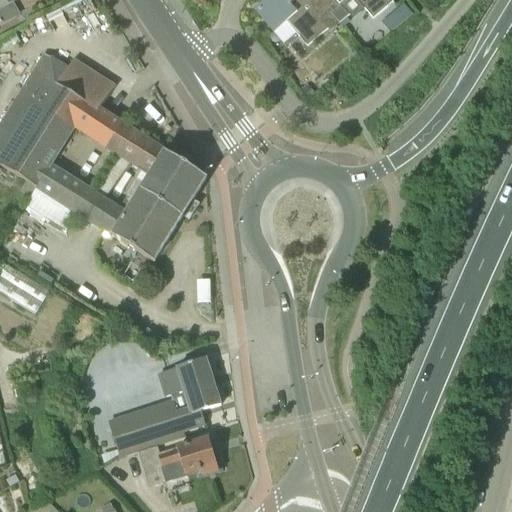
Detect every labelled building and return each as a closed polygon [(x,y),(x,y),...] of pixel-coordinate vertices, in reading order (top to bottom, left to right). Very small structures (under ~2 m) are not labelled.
[(0,0),(0,26),(18,16),(12,4),(19,0),(0,0)] [(302,0),(301,0),(265,0),(253,10),(274,34),(287,23),(307,47),(328,30),(330,33),(337,26),(329,14),(317,0),(302,0)] [(393,3),(390,0),(317,0),(329,14),(346,0),(355,0),(373,20),(393,3)] [(51,60),(43,56),(0,125),(0,166),(36,189),(35,191),(67,210),(82,185),(52,167),(75,131),(106,152),(124,125),(100,110),(118,82),(111,78),(108,83),(74,62),(69,69),(51,59),(51,60)] [(189,221),(198,206),(192,202),(206,179),(166,153),(166,152),(124,125),(106,152),(147,180),(133,202),(126,213),(120,209),(82,185),(67,210),(77,216),(112,237),(154,264),(183,217),(189,221)] [(66,233),(77,216),(67,210),(35,191),(25,206),(66,233)] [(127,198),(120,209),(126,213),(133,202),(127,198)] [(36,311),(50,290),(11,263),(1,277),(12,284),(7,291),(36,311)] [(206,360),(205,361),(156,378),(165,401),(173,399),(174,403),(108,426),(119,461),(187,440),(184,433),(207,426),(203,413),(223,407),(206,360)] [(215,463),(208,442),(176,451),(176,450),(158,456),(161,469),(165,484),(191,477),(200,474),(202,480),(221,474),(217,462),(215,463)]
